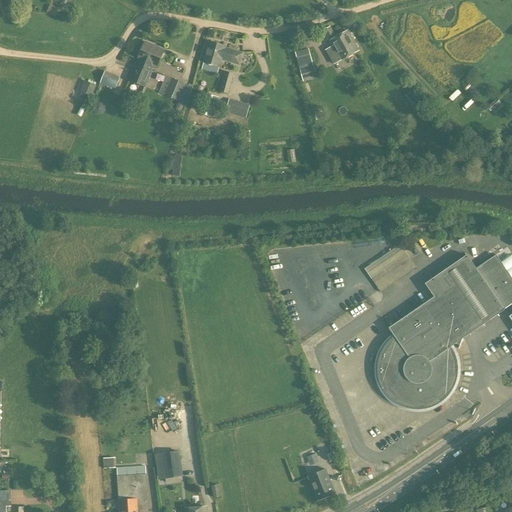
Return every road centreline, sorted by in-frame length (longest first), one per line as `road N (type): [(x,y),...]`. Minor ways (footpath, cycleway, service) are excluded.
road 1 (track): [(0,52),(97,61),(150,14),(284,29),(389,0)]
road 2 (primary): [(355,511),(511,406)]
